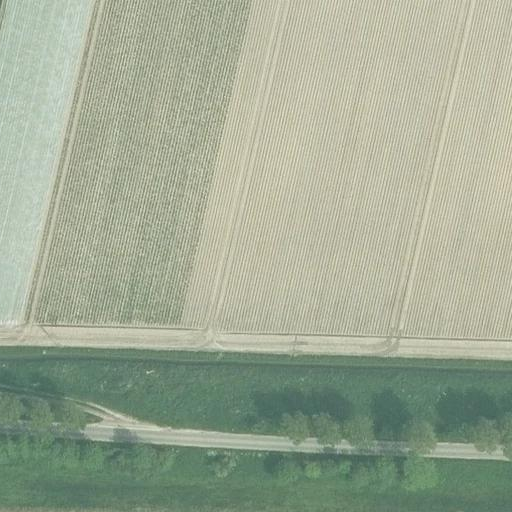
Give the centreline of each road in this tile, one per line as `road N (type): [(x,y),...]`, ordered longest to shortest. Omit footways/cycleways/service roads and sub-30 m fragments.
road 1 (unclassified): [(511,451),(0,427)]
road 2 (track): [(0,392),(98,412),(150,435)]
